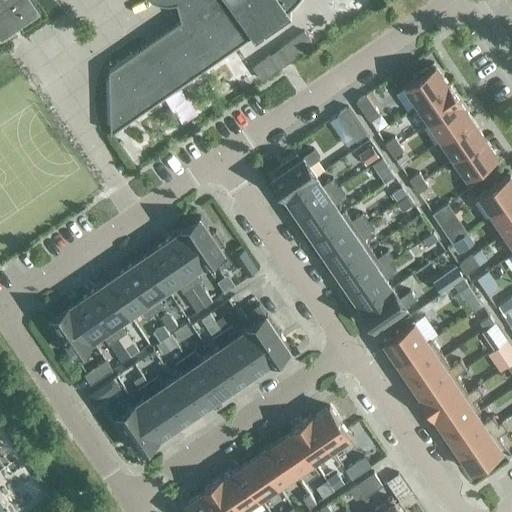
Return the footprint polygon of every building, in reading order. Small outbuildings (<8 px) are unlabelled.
[(0,0),(0,37),(39,10),(32,0),(0,0)] [(156,0),(160,1),(170,2),(177,2),(179,20),(110,71),(109,131),(252,32),(255,38),(290,14),(288,11),(296,6),(299,0),(156,0)] [(405,85),(416,102),(446,81),(433,62),(419,72),(420,75),(405,85)] [(416,102),(429,120),(459,100),(446,81),(416,102)] [(356,101),(370,120),(379,113),(366,94),(356,101)] [(429,120),(442,139),(471,118),(459,100),(429,120)] [(442,139),(454,157),(484,137),(471,118),(442,139)] [(393,135),(383,142),(389,150),(399,143),(393,135)] [(454,157),(467,176),(497,155),(484,137),(454,157)] [(399,143),(389,150),(393,157),(404,150),(399,143)] [(366,165),(378,157),(371,146),(359,155),(366,165)] [(286,195),(287,195),(320,172),(321,171),(314,160),(320,156),(314,147),(303,155),(300,151),(292,156),(295,160),(272,175),(286,195)] [(418,171),(408,178),(413,186),(423,179),(418,171)] [(299,213),(340,186),(334,177),(327,182),(320,172),(287,195),(299,213)] [(489,216),(511,200),(511,177),(509,174),(475,197),(489,216)] [(423,179),(413,186),(418,192),(427,186),(423,179)] [(312,232),(346,209),(339,199),(346,195),(340,186),(299,213),(312,232)] [(458,230),(474,220),(457,190),(440,200),(458,230)] [(403,210),(413,203),(407,194),(397,201),(403,210)] [(501,234),(511,226),(511,200),(489,216),(501,234)] [(349,207),(346,209),(312,232),(325,251),(369,221),(363,212),(356,217),(349,207)] [(200,215),(181,229),(204,263),(214,257),(222,267),(231,261),(221,246),(225,244),(216,230),(212,232),(200,215)] [(338,270),(375,244),(368,235),(375,230),(369,221),(325,251),(338,270)] [(511,226),(501,234),(511,250),(511,226)] [(204,263),(181,229),(162,241),(193,286),(202,280),(195,270),(204,263)] [(432,234),(423,240),(428,247),(437,241),(432,234)] [(193,286),(162,241),(143,254),(167,289),(177,282),(184,292),(193,286)] [(381,254),(375,244),(338,270),(350,288),(391,261),(395,258),(388,250),(381,254)] [(167,289),(143,254),(125,267),(155,312),(165,305),(158,295),(167,289)] [(363,307),(397,284),(390,274),(397,270),(391,261),(350,288),(363,307)] [(456,282),(467,275),(459,264),(447,273),(454,284),(456,282)] [(146,318),(155,312),(125,267),(106,280),(130,314),(140,308),(146,318)] [(486,270),(476,278),(487,295),(498,287),(486,270)] [(456,282),(461,289),(472,282),(470,280),(467,275),(456,282)] [(106,280),(87,292),(118,337),(127,331),(120,321),(130,314),(106,280)] [(398,284),(397,284),(363,307),(362,308),(376,328),(417,299),(411,290),(405,295),(398,284)] [(205,305),(198,294),(193,286),(184,292),(196,311),(205,305)] [(87,292),(69,305),(92,340),(102,333),(109,343),(118,337),(87,292)] [(269,361),(269,362),(290,349),(266,314),(259,303),(250,310),(257,320),(246,327),(247,328),(269,361)] [(92,340),(69,305),(49,318),(61,335),(57,338),(67,352),(70,349),(80,364),(90,357),(83,346),(92,340)] [(169,330),(177,325),(168,311),(160,316),(164,323),(169,330)] [(473,323),(477,330),(487,323),(482,316),(473,323)] [(385,341),(397,360),(430,337),(418,319),(385,341)] [(160,340),(171,333),(169,330),(164,323),(154,330),(160,340)] [(251,374),(269,361),(247,328),(238,334),(231,323),(221,330),(251,374)] [(487,323),(477,330),(482,336),(492,329),(487,323)] [(140,329),(126,336),(132,348),(146,340),(140,329)] [(220,346),(210,353),(232,386),(251,374),(221,330),(212,336),(220,346)] [(178,343),(171,333),(160,340),(157,342),(164,353),(178,343)] [(430,337),(397,360),(409,378),(446,353),(433,335),(430,337)] [(121,362),(131,356),(118,337),(109,343),(121,362)] [(193,349),(184,355),(214,399),(232,386),(210,353),(200,359),(193,349)] [(497,358),(501,365),(511,358),(507,351),(497,358)] [(409,378),(422,396),(458,372),(467,366),(461,357),(452,363),(446,353),(409,378)] [(182,371),(172,378),(195,411),(214,399),(184,355),(175,361),(182,371)] [(105,359),(84,373),(91,383),(112,369),(105,359)] [(71,370),(65,373),(70,381),(79,376),(76,370),(71,370)] [(434,415),(471,390),(458,372),(422,396),(434,415)] [(147,380),(176,424),(195,411),(172,378),(163,384),(155,374),(147,380)] [(135,403),(158,436),(176,424),(147,380),(137,386),(144,397),(135,403)] [(479,384),(471,390),(434,415),(447,433),(480,411),(483,408),(477,399),(485,393),(479,384)] [(127,434),(138,450),(158,437),(158,436),(135,403),(135,402),(124,409),(117,398),(108,405),(115,416),(117,420),(113,422),(123,436),(127,434)] [(311,418),(334,452),(343,446),(346,450),(355,444),(329,406),(311,418)] [(447,433),(459,451),(501,423),(495,414),(486,420),(480,411),(447,433)] [(291,429),(292,431),(315,465),(334,452),(311,418),(310,416),(291,429)] [(501,423),(459,451),(472,470),(508,445),(502,436),(510,430),(504,421),(501,423)] [(315,465),(292,431),(275,443),(297,476),(315,465)] [(275,443),(257,455),(280,488),(297,476),(275,443)] [(257,455),(239,466),(262,500),(280,488),(257,455)] [(364,455),(345,468),(352,478),(371,465),(364,455)] [(239,466),(222,478),(244,511),(262,500),(239,466)] [(375,470),(357,482),(364,492),(366,495),(384,483),(375,470)] [(326,480),(334,491),(344,484),(337,472),(326,480)] [(203,491),(216,511),(244,511),(222,478),(221,477),(201,490),(203,491)] [(334,491),(326,480),(316,487),(323,498),(334,491)] [(357,482),(349,487),(356,497),(364,492),(357,482)] [(190,511),(216,511),(203,491),(185,503),(190,511)] [(311,491),(304,496),(310,506),(317,501),(311,491)] [(374,509),(375,511),(401,511),(392,497),(374,509)] [(334,511),(328,502),(321,507),(324,511),(334,511)]
